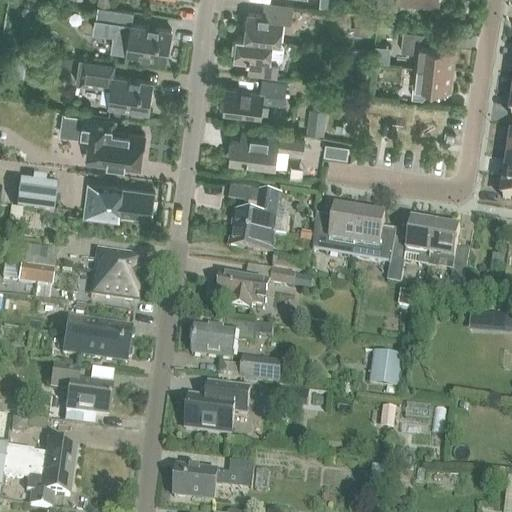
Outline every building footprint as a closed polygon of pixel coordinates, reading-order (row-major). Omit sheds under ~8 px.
[(98,0),(97,6),(98,6),(109,8),(110,0),(98,0)] [(439,7),(439,0),(378,0),(377,10),(396,12),(398,2),(439,7)] [(245,38),(281,43),(284,21),(292,22),(293,7),(269,5),(268,16),(248,14),(245,38)] [(96,19),(94,32),(105,33),(115,35),(112,51),(128,54),(167,60),(172,31),(132,25),(134,12),(109,8),(98,6),(96,19)] [(358,16),(357,34),(371,36),(372,18),(358,16)] [(415,66),(454,70),(456,49),(429,46),(430,35),(403,32),(401,52),(417,54),(415,66)] [(245,38),(238,36),(235,60),(255,63),(253,74),(277,78),(279,63),(282,59),(284,46),(281,43),(245,38)] [(61,57),(60,67),(72,69),(73,59),(61,57)] [(115,77),(116,65),(80,60),(78,72),(80,72),(78,84),(87,85),(89,73),(103,75),(106,75),(106,76),(104,89),(112,90),(109,106),(149,112),(153,82),(115,77)] [(451,91),(454,70),(415,66),(412,98),(423,100),(424,88),(451,91)] [(358,73),(357,77),(360,81),(365,82),(368,79),(369,74),(366,70),(362,70),(358,73)] [(285,104),(287,83),(262,80),(261,93),(227,88),(224,113),(262,118),(264,102),(285,104)] [(316,84),(314,96),(327,97),(328,85),(316,84)] [(311,110),(308,134),(322,136),(324,112),(311,110)] [(83,118),(80,141),(92,142),(89,162),(141,169),(146,136),(113,132),(114,122),(83,118)] [(305,140),(243,132),(242,139),(234,138),(231,161),(275,167),(277,150),(303,153),(305,140)] [(455,143),(456,135),(448,133),(445,133),(444,139),(444,141),(455,143)] [(325,142),(324,155),(327,155),(347,158),(349,145),(329,143),(325,142)] [(16,210),(23,211),(54,215),(58,183),(20,179),(16,210)] [(511,179),(506,179),(503,200),(511,201),(511,179)] [(152,216),(155,193),(124,189),(124,188),(91,184),(86,216),(120,220),(121,212),(152,216)] [(235,213),(232,231),(275,238),(281,196),(251,191),(247,215),(235,213)] [(316,215),(314,251),(342,256),(353,258),(361,214),(336,209),(334,220),(317,217),(318,215),(316,215)] [(361,214),(353,258),(362,259),(374,261),(391,264),(396,240),(397,231),(396,231),(395,233),(383,231),(385,218),(361,214)] [(68,218),(67,226),(81,227),(82,219),(68,218)] [(429,268),(436,226),(412,222),(408,242),(396,240),(389,279),(388,285),(401,287),(405,258),(420,260),(419,266),(429,268)] [(436,226),(429,268),(438,270),(440,262),(454,265),(449,293),(463,295),(470,251),(457,249),(460,231),(436,226)] [(275,238),(232,231),(229,248),(272,255),(275,238)] [(302,234),(301,242),(313,244),(314,236),(302,234)] [(21,268),(54,272),(56,253),(24,249),(24,247),(11,245),(8,266),(21,267),(21,268)] [(95,274),(142,281),(145,258),(98,251),(95,274)] [(302,274),(305,260),(279,256),(277,270),(302,274)] [(51,289),(54,272),(21,268),(19,284),(51,289)] [(310,291),(312,280),(312,279),(296,277),(296,276),(266,271),(264,283),(221,276),(219,286),(216,285),(212,288),(211,294),(214,297),(217,298),(217,300),(231,302),(230,308),(251,312),(252,306),(268,308),(271,286),(294,290),(294,289),(310,291)] [(138,303),(142,281),(95,274),(92,296),(138,303)] [(401,292),(399,306),(409,307),(411,294),(401,292)] [(472,313),(470,329),(487,331),(489,314),(472,313)] [(65,337),(129,345),(130,340),(133,338),(134,333),(131,330),(131,328),(67,319),(65,337)] [(196,327),(192,356),(221,360),(233,361),(236,341),(252,343),(254,327),(224,323),(223,331),(196,327)] [(129,349),(129,345),(65,337),(62,355),(126,364),(127,359),(131,357),(131,352),(129,349)] [(398,390),(402,358),(374,354),(370,387),(398,390)] [(280,385),(283,365),(243,360),(241,380),(280,385)] [(54,367),(50,389),(69,391),(66,410),(64,422),(94,427),(96,415),(108,417),(111,388),(78,383),(80,371),(54,367)] [(248,417),(251,391),(207,385),(205,400),(188,398),(184,432),(231,438),(234,415),(248,417)] [(0,395),(0,413),(12,416),(15,398),(0,395)] [(383,410),(382,425),(384,429),(393,430),(395,411),(383,410)] [(13,418),(12,432),(26,433),(27,419),(13,418)] [(7,450),(4,478),(29,482),(29,479),(43,482),(41,494),(32,493),(30,509),(49,511),(52,511),(55,496),(69,498),(76,446),(48,442),(46,457),(32,455),(32,454),(7,450)] [(230,463),(228,476),(252,479),(254,465),(230,463)] [(373,466),(372,477),(385,479),(387,468),(373,466)] [(178,469),(174,499),(212,503),(214,486),(223,488),(225,475),(178,469)] [(395,502),(393,511),(406,511),(408,504),(395,502)]
